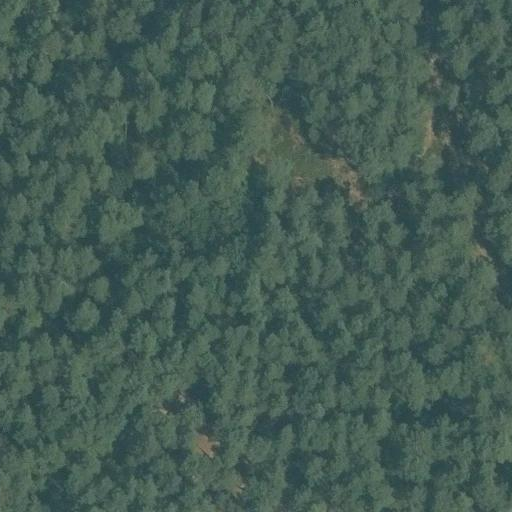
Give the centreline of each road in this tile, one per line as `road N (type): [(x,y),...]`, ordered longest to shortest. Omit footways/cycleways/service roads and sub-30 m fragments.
road 1 (track): [(438,124),(271,417),(235,511)]
road 2 (track): [(511,327),(487,279),(435,116),(423,0)]
